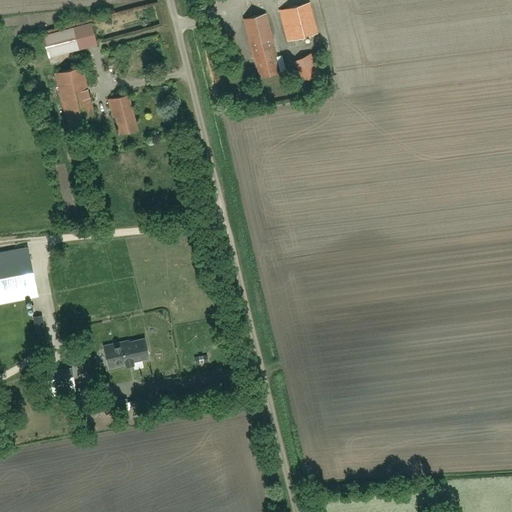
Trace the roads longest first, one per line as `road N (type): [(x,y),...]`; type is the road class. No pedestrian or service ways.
road 1 (unclassified): [(169,0),(294,511)]
road 2 (unknown): [(249,332),(164,354),(60,359)]
